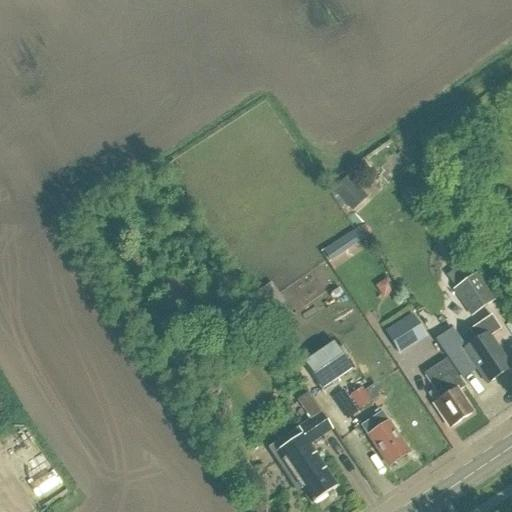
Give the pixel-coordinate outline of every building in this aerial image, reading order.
[(352,211),(368,196),(348,175),(332,190),(352,211)] [(357,229),(323,253),(330,263),(364,239),(357,229)] [(475,274),(466,261),(446,275),(455,288),(452,290),(471,317),(495,300),(476,273),(475,274)] [(288,315),(336,284),(322,262),(274,294),(288,315)] [(265,283),(250,293),(272,326),(287,316),(265,283)] [(400,355),(427,337),(411,314),(385,332),(400,355)] [(486,385),(510,370),(489,338),(500,331),(490,317),(468,332),(475,343),(463,351),(486,385)] [(472,369),(458,349),(455,345),(450,349),(442,337),(434,342),(459,378),(472,369)] [(322,390),(352,369),(333,342),(303,362),(322,390)] [(432,405),(449,430),(471,415),(456,394),(464,389),(447,363),(425,378),(440,400),(432,405)] [(374,385),(363,392),(371,403),(375,399),(377,389),(374,385)] [(359,411),(370,403),(361,389),(349,397),(359,411)] [(337,489),(308,447),(331,431),(307,395),(296,403),(309,422),(267,451),(294,490),(299,487),(312,506),(337,489)] [(405,456),(393,438),(396,436),(381,413),(360,427),(379,456),(381,454),(389,466),(405,456)] [(395,485),(401,496),(434,479),(428,468),(395,485)]
